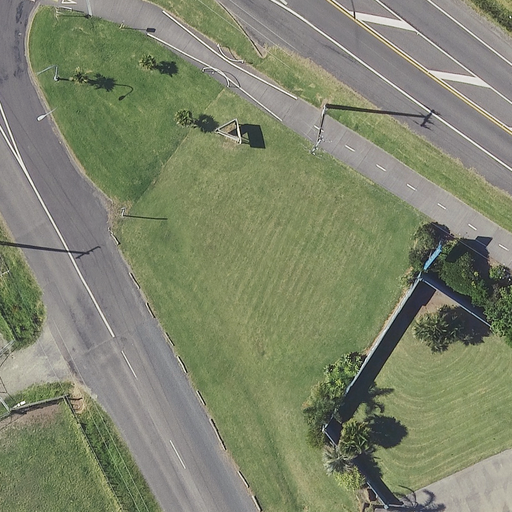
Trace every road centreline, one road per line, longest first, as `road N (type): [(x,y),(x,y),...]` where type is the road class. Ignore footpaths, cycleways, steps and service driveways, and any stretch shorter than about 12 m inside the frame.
road 1 (unclassified): [(201,511),(0,112)]
road 2 (primary): [(311,0),(511,135)]
